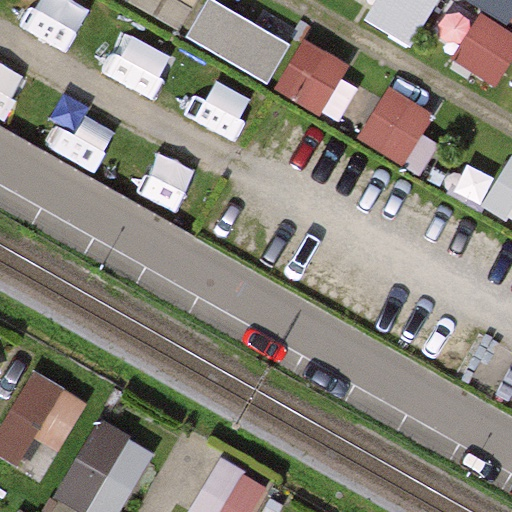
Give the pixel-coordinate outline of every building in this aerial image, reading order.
[(77,42),(99,3),(94,0),(47,0),(37,19),(77,42)] [(144,0),(191,22),(201,0),(144,0)] [(244,0),(210,0),(194,31),(278,75),(302,30),(244,0)] [(356,0),(418,40),(443,0),(356,0)] [(511,0),(490,0),(511,13),(511,0)] [(511,19),(488,5),(459,53),(507,82),(511,73),(511,19)] [(119,65),(147,80),(166,44),(138,29),(119,65)] [(311,30),(282,82),(328,107),(357,55),(311,30)] [(414,160),(445,106),(396,78),(365,132),(414,160)] [(511,213),(511,162),(491,202),(511,213)] [(42,428),(69,443),(97,394),(42,362),(0,434),(0,445),(24,459),(42,428)] [(60,490),(96,511),(124,511),(165,446),(109,411),(60,490)] [(257,511),(278,476),(230,449),(193,511),(257,511)]
